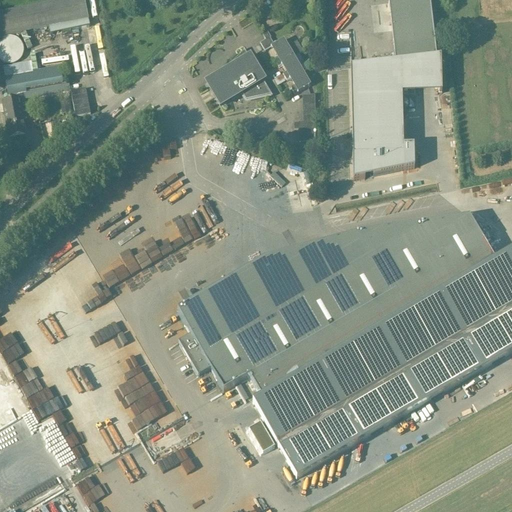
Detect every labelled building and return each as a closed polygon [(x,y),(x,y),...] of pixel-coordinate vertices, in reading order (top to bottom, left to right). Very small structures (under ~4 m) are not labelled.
[(89,21),(83,0),(63,0),(0,13),(0,39),(3,39),(10,38),(49,29),(50,36),(90,28),(88,21),(89,21)] [(273,0),(249,23),(259,33),(294,0),(273,0)] [(428,0),(387,0),(395,63),(393,63),(437,58),(435,58),(428,0)] [(23,49),(22,46),(21,43),(19,41),(16,39),(14,38),(11,38),(10,38),(3,39),(2,40),(0,41),(0,62),(2,64),(5,65),(8,66),(11,66),(14,65),(17,64),(19,62),(21,60),(22,57),(23,55),(24,52),(23,49)] [(301,94),(315,86),(299,55),(304,53),(298,41),(292,45),(289,39),(272,48),(286,74),(274,80),(278,86),(293,78),(301,94)] [(267,40),(261,43),(266,51),(272,48),(267,40)] [(77,49),(71,50),(75,77),(81,76),(77,49)] [(244,50),(243,51),(244,52),(226,69),(228,72),(207,85),(220,108),(242,95),(246,101),(271,96),(272,98),(272,97),(244,50)] [(442,95),(441,58),(351,69),(353,182),(430,167),(429,143),(403,144),(401,96),(442,95)] [(31,63),(2,68),(8,97),(25,94),(25,91),(29,91),(30,98),(53,94),(52,87),(62,85),(59,68),(33,73),(31,63)] [(75,118),(90,115),(85,91),(71,93),(75,118)] [(304,124),(292,123),(291,143),(316,143),(316,96),(304,95),(304,124)] [(4,110),(9,139),(25,136),(21,113),(25,112),(24,106),(22,99),(2,102),(4,110)] [(61,103),(63,116),(72,114),(71,102),(61,103)] [(41,123),(44,139),(53,138),(51,122),(41,123)] [(215,140),(204,170),(210,172),(221,142),(215,140)] [(222,178),(230,162),(225,159),(217,175),(222,178)] [(197,212),(197,210),(187,215),(183,215),(184,222),(177,225),(169,226),(161,230),(160,226),(149,231),(156,245),(146,250),(142,250),(123,259),(127,267),(127,269),(116,274),(113,267),(99,273),(97,268),(82,275),(83,279),(92,300),(122,287),(140,284),(138,269),(213,236),(199,238),(207,234),(197,212)] [(457,287),(496,264),(470,220),(358,237),(264,265),(177,315),(189,336),(177,343),(199,380),(211,372),(224,395),(250,380),(262,400),(418,309),(457,287)] [(418,309),(262,400),(253,405),(258,414),(241,424),(262,460),(279,450),(297,481),(511,355),(511,254),(496,264),(457,287),(418,309)] [(68,298),(44,310),(57,333),(69,326),(71,329),(84,322),(73,302),(71,303),(68,298)] [(0,320),(0,323),(4,326),(20,306),(15,302),(0,320)] [(14,338),(27,363),(50,351),(46,344),(56,338),(44,315),(33,321),(36,327),(14,338)] [(103,344),(129,328),(122,318),(97,334),(103,344)] [(116,394),(155,377),(141,344),(129,349),(134,362),(75,388),(80,400),(56,411),(55,408),(43,414),(47,423),(57,418),(60,425),(118,400),(116,394)] [(19,354),(10,359),(17,371),(26,366),(19,354)] [(20,386),(37,411),(44,406),(44,405),(50,401),(42,390),(40,392),(31,379),(20,386)] [(0,450),(35,431),(23,407),(15,411),(12,407),(6,410),(9,414),(0,418),(0,422),(5,432),(0,434),(0,450)] [(191,464),(165,475),(170,486),(195,475),(191,464)]
